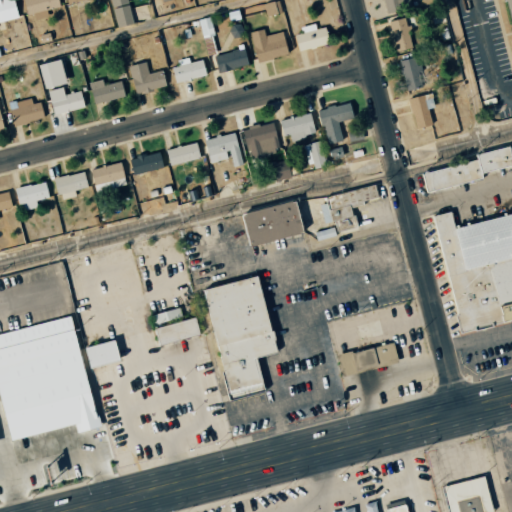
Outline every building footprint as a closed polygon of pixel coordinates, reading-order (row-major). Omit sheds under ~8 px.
[(12,0),(0,0),(0,21),(16,19),(12,0)] [(24,0),(29,20),(47,17),(45,10),(58,7),(56,0),(24,0)] [(109,0),(116,28),(133,24),(126,0),(109,0)] [(410,8),(408,0),(381,0),(385,15),(410,8)] [(410,49),(404,18),(388,21),(394,52),(410,49)] [(300,33),(294,34),(296,50),(327,45),(324,27),(315,28),(314,24),(299,26),(300,33)] [(248,33),(256,62),(287,54),(281,31),(264,36),(262,29),(248,33)] [(212,55),(216,74),(248,66),(243,47),(212,55)] [(170,68),(174,83),(205,76),(201,59),(189,62),(187,57),(176,60),(177,66),(170,68)] [(424,87),(419,57),(399,60),(403,90),(424,87)] [(37,64),(42,89),(64,85),(59,60),(37,64)] [(165,88),(161,71),(147,73),(145,62),(128,65),(133,94),(165,88)] [(103,85),(101,79),(87,83),(93,105),(124,97),(119,81),(103,85)] [(79,91),(64,95),(62,87),(46,91),(53,116),(83,108),(79,91)] [(430,126),(428,109),(432,108),(430,95),(408,98),(412,128),(430,126)] [(40,102),(31,104),(31,98),(7,103),(12,126),(43,120),(40,102)] [(341,141),(337,122),(352,119),(348,103),(317,110),(325,144),(341,141)] [(288,135),(289,140),(313,135),(309,114),(278,120),(281,136),(288,135)] [(278,151),(271,123),(240,130),(247,159),(278,151)] [(242,164),(232,132),(202,141),(209,163),(228,158),(231,167),(242,164)] [(324,166),(318,141),(303,145),(309,169),(324,166)] [(169,166),(199,158),(195,142),(164,150),(169,166)] [(474,160),(419,173),(424,192),(480,179),(479,173),(511,166),(507,146),(473,154),(474,160)] [(162,167),(158,151),(128,160),(132,175),(162,167)] [(124,178),(120,162),(89,170),(95,193),(112,189),(110,181),(124,178)] [(86,188),(83,172),(53,178),(58,200),(75,196),(73,190),(86,188)] [(36,207),(35,201),(48,198),(44,182),(15,188),(20,211),(36,207)] [(316,198),(322,223),(332,221),(335,232),(355,227),(350,205),(376,200),(373,187),(316,198)] [(0,209),(11,207),(8,192),(0,193),(0,209)] [(240,212),(245,245),(300,235),(294,202),(240,212)] [(432,216),(460,333),(511,319),(511,212),(454,227),(450,211),(432,216)] [(314,232),(315,239),(333,237),(332,230),(314,232)] [(262,392),(255,358),(273,354),(257,277),(202,289),(225,400),(262,392)] [(149,315),(157,345),(199,334),(194,316),(181,320),(178,308),(149,315)] [(0,332),(0,410),(7,440),(73,426),(75,432),(95,428),(71,317),(0,332)] [(83,346),(86,367),(116,363),(113,342),(83,346)] [(396,362),(391,342),(336,356),(341,376),(396,362)] [(490,511),(483,476),(442,485),(447,511),(490,511)]
